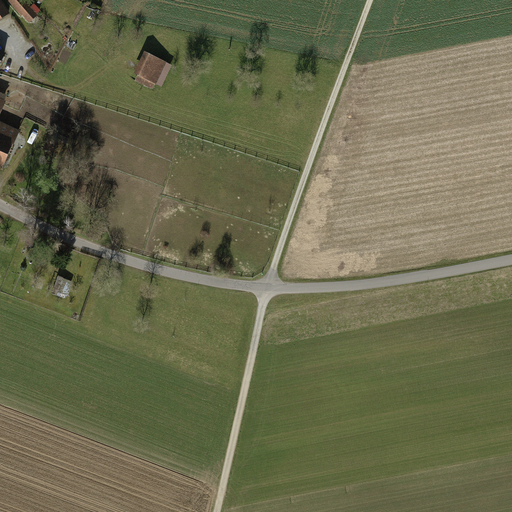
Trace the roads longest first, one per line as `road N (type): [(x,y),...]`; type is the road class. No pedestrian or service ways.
road 1 (track): [(216,511),(268,288),(368,0)]
road 2 (residential): [(268,288),(127,260),(0,204)]
road 3 (unclassified): [(511,259),(346,286),(268,288)]
